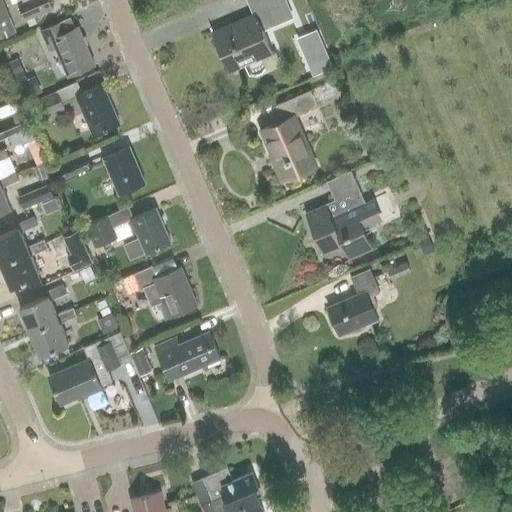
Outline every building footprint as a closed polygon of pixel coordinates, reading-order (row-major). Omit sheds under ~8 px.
[(0,0),(0,33),(13,28),(1,0),(0,0)] [(19,0),(18,1),(25,19),(27,18),(30,26),(38,23),(34,15),(53,7),(49,0),(19,0)] [(260,29),(284,19),(275,0),(247,0),(254,14),(235,23),(236,27),(212,37),(226,70),(270,51),(260,29)] [(66,77),(92,66),(75,27),(61,33),(57,24),(38,32),(46,51),(53,48),(66,77)] [(0,95),(12,90),(0,60),(0,95)] [(30,95),(39,91),(34,79),(25,83),(30,95)] [(101,84),(82,92),(77,81),(26,103),(36,128),(67,114),(62,101),(74,96),(91,135),(118,124),(101,84)] [(308,90),(282,102),(265,109),(272,124),(260,129),(283,179),(313,166),(291,117),(316,106),(308,90)] [(21,113),(0,122),(0,138),(0,139),(8,136),(27,128),(21,113)] [(27,128),(8,136),(13,147),(37,137),(33,126),(27,128)] [(117,196),(144,184),(128,147),(101,159),(117,196)] [(66,180),(92,169),(86,153),(59,164),(66,180)] [(0,211),(9,207),(1,188),(18,181),(14,172),(0,177),(0,211)] [(371,249),(362,226),(382,218),(374,199),(364,203),(350,172),(326,182),(334,201),(305,213),(322,254),(342,245),(348,259),(371,249)] [(23,209),(53,196),(48,184),(18,197),(23,209)] [(135,234),(136,238),(123,243),(130,259),(169,242),(154,208),(124,221),(131,236),(135,234)] [(94,245),(118,235),(108,212),(84,222),(94,245)] [(29,252),(27,247),(20,232),(37,225),(33,216),(15,224),(17,229),(0,236),(0,264),(29,252)] [(426,230),(411,236),(419,256),(433,251),(426,230)] [(29,252),(0,264),(10,288),(39,275),(30,255),(47,248),(43,239),(27,247),(29,252)] [(387,269),(391,278),(410,270),(406,261),(387,269)] [(90,264),(79,269),(85,281),(96,276),(90,264)] [(180,267),(157,277),(151,264),(121,277),(128,292),(143,285),(151,304),(157,301),(165,318),(196,305),(180,267)] [(381,298),(371,275),(368,268),(350,276),(358,294),(327,307),(339,335),(376,319),(369,303),(381,298)] [(19,308),(29,332),(58,320),(56,315),(50,301),(66,293),(62,284),(45,292),(47,296),(19,308)] [(58,320),(29,332),(40,355),(68,343),(59,324),(76,316),(73,308),(56,315),(58,320)] [(153,346),(168,380),(219,358),(208,332),(179,344),(176,336),(153,346)] [(106,369),(120,363),(110,341),(97,346),(101,354),(89,359),(88,359),(49,375),(60,403),(84,393),(85,395),(102,388),(95,373),(106,368),(106,369)] [(129,352),(139,374),(152,369),(142,346),(129,352)] [(230,465),(205,476),(192,480),(204,511),(223,511),(229,510),(229,511),(265,511),(256,488),(260,486),(254,471),(235,478),(230,465)] [(165,511),(160,491),(133,498),(136,511),(165,511)]
